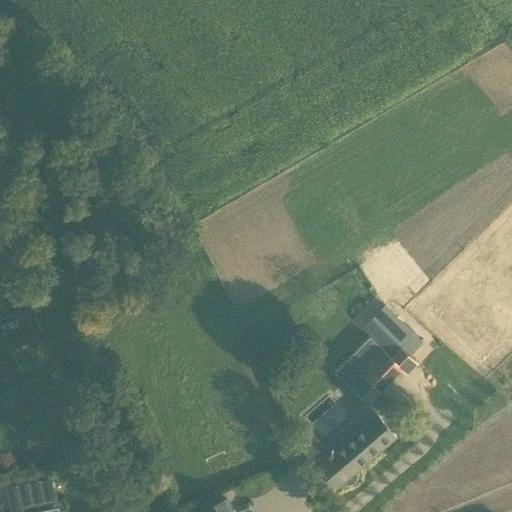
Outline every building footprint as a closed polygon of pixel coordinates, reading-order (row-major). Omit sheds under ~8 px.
[(392,354),(391,356),(401,368),(408,374),(417,363),(409,355),(416,347),(377,311),(363,326),(392,354)] [(33,335),(8,346),(17,365),(42,354),(33,335)] [(373,339),(353,360),(364,371),(384,349),(373,339)] [(67,377),(53,385),(61,400),(76,392),(67,377)] [(370,405),(322,446),(313,435),(299,447),(335,489),(344,481),(346,484),(351,484),(354,482),(357,479),(357,475),(354,472),(396,436),(370,405)] [(97,436),(73,441),(76,458),(101,453),(97,436)] [(232,511),(226,499),(202,509),(203,511),(232,511)]
